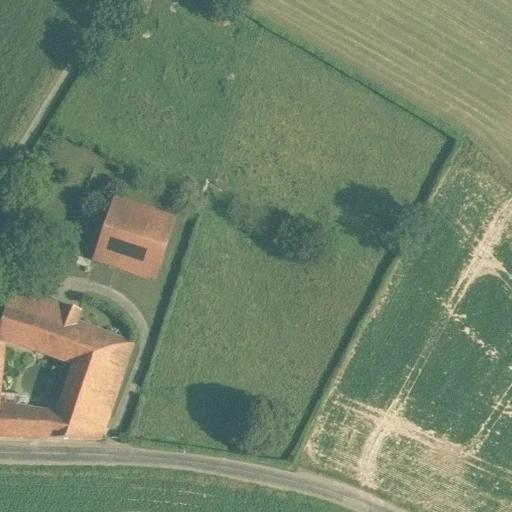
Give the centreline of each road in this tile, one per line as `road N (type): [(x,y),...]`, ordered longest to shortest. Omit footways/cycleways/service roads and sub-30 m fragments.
road 1 (unclassified): [(386,511),(281,476),(0,450)]
road 2 (track): [(0,178),(106,0)]
